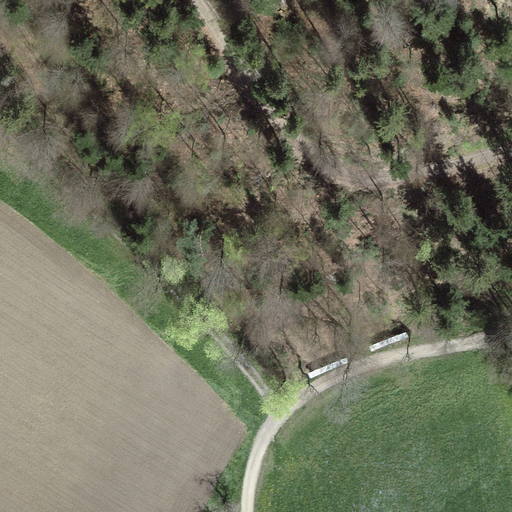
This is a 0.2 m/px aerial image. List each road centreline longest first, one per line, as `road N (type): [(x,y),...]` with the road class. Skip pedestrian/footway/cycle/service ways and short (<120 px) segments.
road 1 (track): [(278,415),(214,330),(0,121)]
road 2 (track): [(198,0),(303,144),(346,173),(425,168),(511,145)]
road 3 (track): [(511,325),(345,370),(294,400),(260,446),(247,511)]
